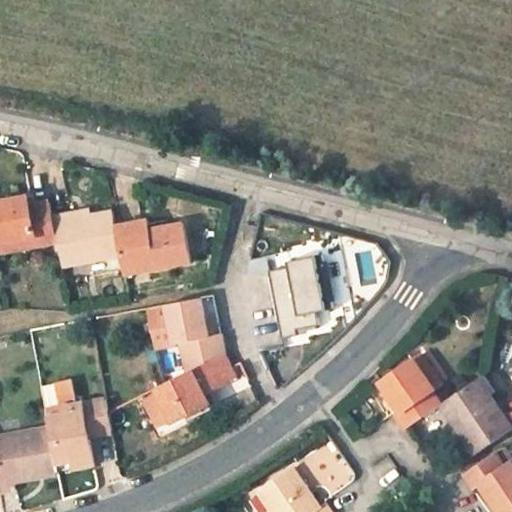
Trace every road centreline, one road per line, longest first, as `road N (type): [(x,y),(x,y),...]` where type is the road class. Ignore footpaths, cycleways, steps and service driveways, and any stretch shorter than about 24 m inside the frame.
road 1 (unclassified): [(452,239),(0,127)]
road 2 (residential): [(105,511),(235,445),(315,387)]
road 3 (residential): [(315,387),(346,365),(452,239)]
road 4 (residential): [(315,387),(400,511)]
